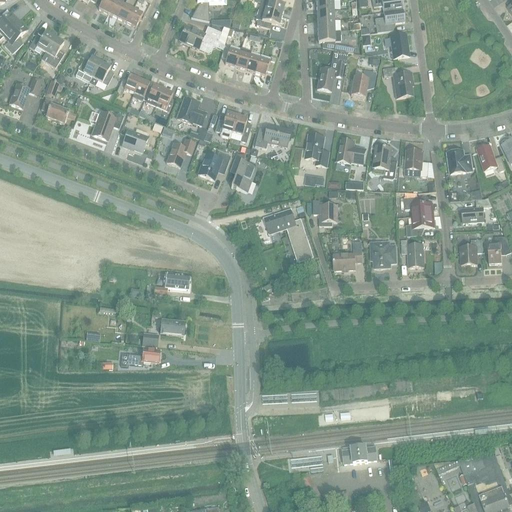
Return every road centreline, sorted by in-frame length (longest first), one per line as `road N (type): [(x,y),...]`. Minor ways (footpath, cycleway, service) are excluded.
road 1 (residential): [(238,334),(511,316)]
road 2 (residential): [(196,235),(212,198),(0,119)]
road 3 (residential): [(196,235),(0,162)]
road 4 (residential): [(448,283),(332,287),(312,229)]
road 5 (track): [(488,388),(319,409)]
road 6 (residential): [(448,283),(432,129)]
road 7 (residential): [(432,129),(413,0)]
road 8 (residential): [(432,129),(305,111)]
